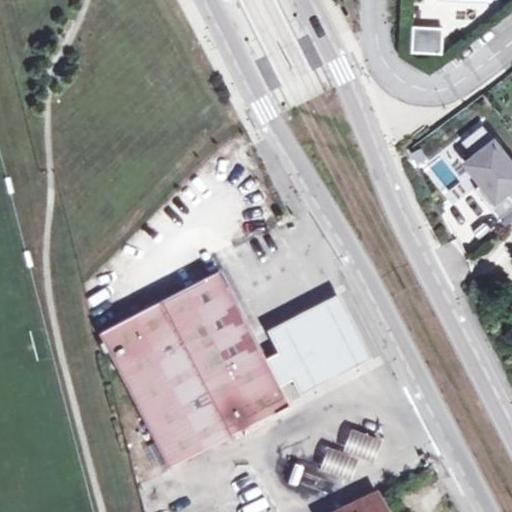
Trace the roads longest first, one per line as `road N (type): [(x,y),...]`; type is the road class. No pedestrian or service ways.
road 1 (secondary): [(211,0),(487,511)]
road 2 (secondary): [(511,447),(394,222),(308,0)]
road 3 (unclassified): [(375,0),(377,56),(385,77),(405,89),(435,89),(465,76),(511,38)]
